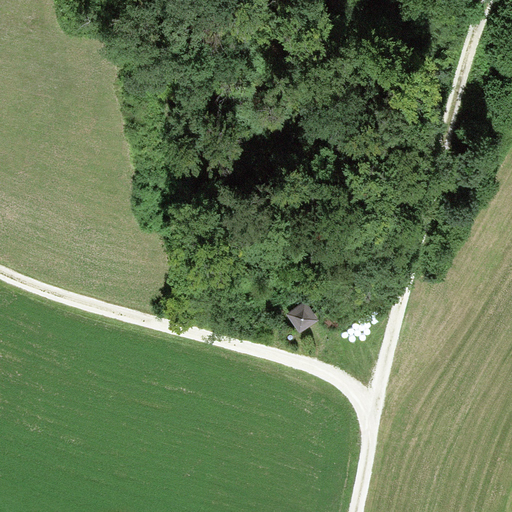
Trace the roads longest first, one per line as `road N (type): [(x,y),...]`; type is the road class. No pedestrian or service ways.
road 1 (track): [(487,0),(409,233),(353,511)]
road 2 (track): [(0,273),(325,375),(369,425)]
